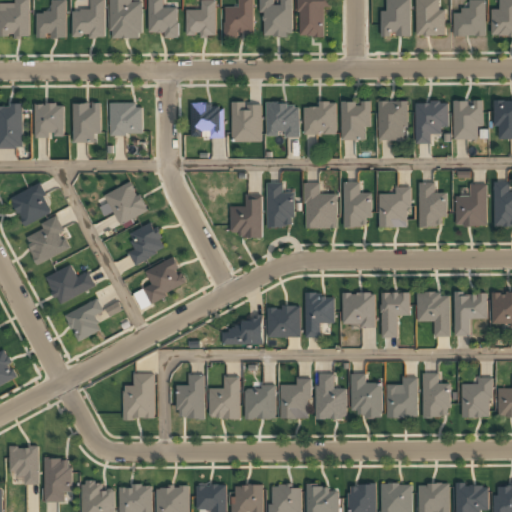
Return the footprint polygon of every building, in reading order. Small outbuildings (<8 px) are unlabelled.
[(29,0),(15,0),(15,9),(0,9),(0,37),(29,37),(29,0)] [(73,38),(104,38),(104,0),(92,0),(92,11),(73,11),(73,38)] [(110,0),(111,39),(143,38),(142,1),(133,2),(132,0),(110,0)] [(252,0),(238,0),(238,8),(224,8),(224,36),(252,36),(252,0)] [(260,0),(260,12),(264,12),(264,36),(293,35),(292,0),(280,0),(281,5),(274,5),(273,0),(260,0)] [(298,0),(298,37),(323,37),(323,10),(330,10),(330,0),(298,0)] [(410,0),(386,0),(387,10),(381,10),(382,37),(411,37),(410,0)] [(439,0),(415,0),(416,36),(446,35),(445,9),(440,9),(439,0)] [(454,13),(454,36),(486,37),(486,0),(469,0),(470,8),(462,8),(462,13),(454,13)] [(491,10),(491,36),(511,36),(511,0),(500,0),(500,10),(491,10)] [(37,13),(37,39),(65,39),(65,1),(51,1),(51,13),(37,13)] [(215,36),(215,1),(200,1),(200,11),(187,11),(187,37),(215,36)] [(172,32),(172,16),(152,16),(151,32),(172,32)] [(511,100),(495,100),(494,127),(499,127),(499,139),(511,139),(511,100)] [(304,134),(337,134),(336,102),(319,102),(319,107),(304,107),(304,134)] [(101,103),(74,103),(74,143),(96,143),(96,134),(102,133),(101,103)] [(143,133),(143,104),(111,103),(110,136),(127,136),(127,133),(143,133)] [(232,142),(262,142),(262,103),(232,103),(232,142)] [(380,140),(405,140),(405,103),(380,103),(380,140)] [(36,104),(36,137),(65,137),(64,104),(36,104)] [(444,104),(417,104),(417,142),(428,142),(428,134),(444,134),(444,104)] [(479,104),(455,104),(455,140),(479,140),(479,104)] [(0,105),(0,148),(24,148),(24,105),(0,105)] [(192,105),(192,135),(221,135),(221,105),(192,105)] [(291,132),(291,106),(268,106),(268,132),(291,132)] [(349,120),(343,136),(357,141),(362,125),(349,120)] [(105,195),(119,225),(147,211),(133,182),(105,195)] [(344,182),(345,227),(366,227),(366,217),(372,217),(371,192),(361,193),(361,182),(344,182)] [(338,228),(338,194),(320,195),(320,183),(305,183),(306,228),(338,228)] [(435,183),(419,183),(419,227),(446,226),(446,192),(435,193),(435,183)] [(511,193),(509,193),(509,183),(495,183),(495,226),(511,226),(511,193)] [(267,227),(293,227),(292,195),(282,195),(282,184),(267,185),(267,227)] [(487,225),(486,184),(470,184),(471,196),(455,197),(456,226),(487,225)] [(12,198),(24,226),(54,213),(41,185),(12,198)] [(411,187),(396,187),(395,194),(380,193),(379,227),(407,228),(407,207),(411,207),(411,187)] [(262,196),(246,196),(246,206),(231,206),(231,235),(262,236),(262,196)] [(36,263),(70,251),(59,221),(25,233),(36,263)] [(166,246),(151,222),(129,236),(136,248),(128,253),(136,265),(166,246)] [(187,282),(181,270),(174,257),(145,270),(152,285),(134,293),(141,309),(167,297),(165,293),(187,282)] [(76,276),(72,266),(46,276),(56,303),(95,289),(89,271),(76,276)] [(397,316),(410,316),(410,294),(381,294),(381,339),(397,339),(397,316)] [(374,295),(343,295),(343,327),(374,328),(374,295)] [(417,323),(435,323),(435,337),(449,337),(449,295),(417,295),(417,323)] [(486,320),(486,295),(455,295),(455,337),(471,337),(471,320),(486,320)] [(511,295),(491,295),(491,327),(511,327),(511,295)] [(101,330),(94,316),(103,312),(98,300),(65,316),(77,342),(101,330)] [(298,309),(268,309),(268,338),(298,338),(298,309)] [(317,338),(317,323),(308,323),(308,338),(317,338)] [(263,346),(263,325),(222,325),(222,346),(263,346)] [(0,384),(18,377),(5,351),(0,353),(0,384)] [(155,421),(155,375),(134,375),(134,386),(123,386),(123,421),(155,421)] [(316,375),(316,420),(346,420),(346,390),(334,390),(334,375),(316,375)] [(381,384),(366,384),(366,375),(351,375),(351,417),(381,417),(381,384)] [(423,418),(449,418),(449,385),(438,385),(438,375),(423,375),(423,418)] [(203,376),(188,376),(188,387),(177,386),(177,419),(203,420),(203,376)] [(209,389),(208,419),(238,420),(239,379),(223,378),(223,390),(209,389)] [(491,419),(490,378),(477,379),(477,386),(461,386),(462,419),(491,419)] [(417,419),(417,379),(402,379),(402,387),(386,387),(386,419),(417,419)] [(309,380),(296,380),(296,387),(280,387),(280,421),(309,421),(309,380)] [(274,390),(245,390),(245,420),(274,420),(274,390)] [(511,419),(511,390),(498,390),(498,419),(511,419)] [(38,447),(10,447),(10,475),(21,475),(21,486),(38,486),(38,447)] [(71,459),(44,459),(43,503),(70,503),(71,459)] [(81,482),(81,511),(114,511),(114,491),(102,491),(102,482),(81,482)] [(380,511),(412,511),(412,486),(381,485),(380,511)] [(133,511),(152,511),(152,486),(119,486),(119,511),(133,511)] [(196,511),(213,511),(227,511),(227,486),(196,486),(196,511)] [(262,486),(231,486),(231,511),(247,511),(262,511),(262,486)] [(347,511),(374,511),(374,486),(347,486),(347,511)] [(418,511),(449,511),(449,486),(418,486),(418,511)] [(455,511),(488,511),(488,486),(455,486),(455,511)] [(511,511),(511,486),(494,486),(494,511),(511,511)] [(188,511),(188,487),(155,488),(155,511),(188,511)] [(301,511),(301,487),(270,487),(269,511),(301,511)] [(307,487),(307,511),(338,511),(338,494),(328,494),(328,487),(307,487)]
